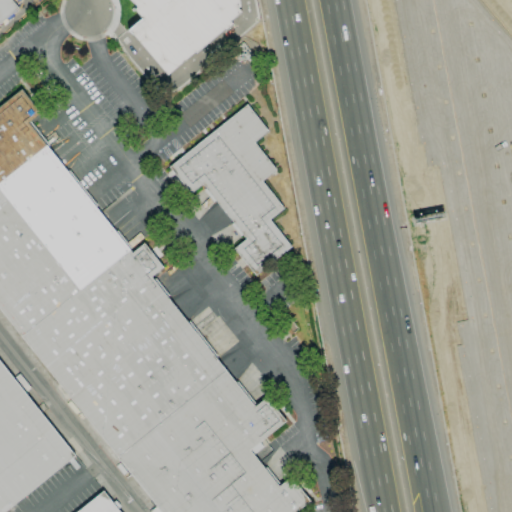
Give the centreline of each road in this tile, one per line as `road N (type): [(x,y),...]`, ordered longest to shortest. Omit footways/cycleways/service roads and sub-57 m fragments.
road 1 (motorway): [(289,0),(384,511)]
road 2 (motorway): [(429,490),(333,0)]
